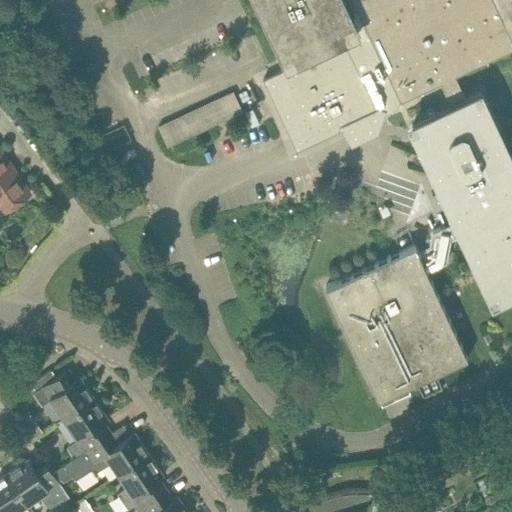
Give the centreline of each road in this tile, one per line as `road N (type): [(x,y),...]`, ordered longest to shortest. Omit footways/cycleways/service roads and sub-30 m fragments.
road 1 (residential): [(239,511),(140,370),(82,331),(23,312)]
road 2 (residential): [(23,312),(38,270),(66,242),(91,232),(0,115)]
